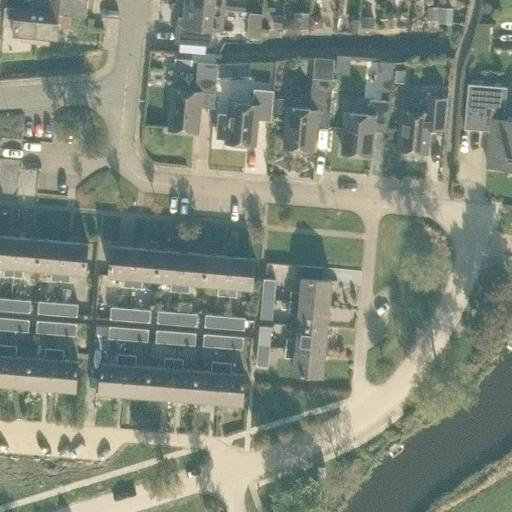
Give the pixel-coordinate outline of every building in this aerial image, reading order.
[(37,10),(49,11),(49,12),(70,13),(70,14),(84,15),(84,6),(92,7),(92,0),(50,0),(50,2),(34,0),(33,9),(37,10)] [(184,0),(184,6),(224,10),(224,0),(184,0)] [(212,30),(222,31),(224,10),(184,6),(183,17),(177,17),(176,38),(175,38),(175,43),(210,45),(212,30)] [(37,10),(33,10),(4,7),(4,17),(13,18),(12,32),(21,33),(20,41),(34,42),(37,10)] [(438,20),(438,7),(427,7),(427,20),(438,20)] [(451,23),(453,9),(440,7),(438,21),(451,23)] [(48,43),(49,36),(58,37),(60,23),(70,23),(70,14),(70,13),(49,12),(49,11),(37,10),(34,42),(48,43)] [(260,25),(261,14),(248,13),(247,24),(260,25)] [(294,13),(293,29),(308,30),(310,14),(294,13)] [(274,15),(272,29),(281,30),(282,16),(274,15)] [(322,27),(323,16),(310,15),(309,26),(322,27)] [(373,28),(374,18),(361,16),(360,27),(373,28)] [(174,65),(191,67),(192,53),(176,51),(174,65)] [(197,61),(196,75),(195,91),(172,89),(168,129),(198,132),(200,107),(214,108),(217,73),(218,63),(197,61)] [(377,61),(375,79),(391,80),(393,62),(377,61)] [(218,66),(218,79),(236,79),(235,65),(218,66)] [(395,70),(394,83),(404,84),(405,71),(395,70)] [(332,96),(333,79),(312,77),(311,94),(310,109),(287,107),(284,148),(312,151),(315,125),(329,127),(332,96)] [(511,168),(511,120),(504,120),(506,88),(467,84),(463,128),(491,131),(487,167),(511,168)] [(252,104),(229,102),(228,115),(217,114),(215,139),(226,140),(226,143),(255,145),(257,120),(271,121),(274,90),(253,89),(252,104)] [(443,129),(446,98),(425,97),(424,112),(402,110),(398,150),(426,153),(429,128),(443,129)] [(282,114),(284,99),(273,98),(272,113),(282,114)] [(387,132),(390,101),(369,99),(368,115),(346,113),(342,153),(371,156),(373,131),(387,132)] [(13,277),(14,267),(16,237),(0,235),(0,265),(4,266),(3,276),(13,277)] [(40,239),(16,237),(14,267),(13,277),(22,278),(23,268),(37,269),(40,239)] [(60,281),(61,271),(64,241),(40,239),(37,269),(52,270),(51,281),(60,281)] [(88,244),(64,241),(61,271),(60,281),(69,282),(70,272),(85,273),(88,244)] [(132,278),(135,248),(111,246),(108,276),(124,277),(123,287),(132,288),(132,278)] [(159,250),(135,248),(132,278),(132,288),(142,289),(143,279),(156,281),(159,250)] [(179,292),(182,252),(159,250),(156,281),(170,282),(170,291),(179,292)] [(206,254),(182,252),(179,292),(189,293),(190,283),(204,285),(206,254)] [(227,287),(230,257),(206,254),(204,285),(218,286),(218,296),(226,297),(227,287)] [(254,259),(230,257),(227,287),(226,297),(236,297),(237,288),(252,289),(254,259)] [(298,265),(297,277),(302,278),(300,293),(290,292),(289,301),(329,304),(331,281),(321,279),(322,268),(298,265)] [(263,279),(262,299),(274,300),(276,279),(263,279)] [(0,309),(10,311),(11,299),(0,298),(0,309)] [(30,301),(11,299),(10,311),(30,312),(30,301)] [(272,319),(274,300),(262,299),(260,318),(272,319)] [(37,313),(57,315),(58,303),(38,301),(37,313)] [(299,313),(298,326),(327,328),(329,304),(289,301),(288,311),(299,313)] [(178,302),(177,312),(176,324),(196,326),(197,314),(191,313),(192,303),(178,302)] [(78,304),(58,303),(57,315),(76,316),(78,304)] [(129,320),(130,309),(111,307),(110,319),(129,320)] [(150,310),(130,309),(129,320),(149,322),(150,310)] [(176,324),(177,312),(158,311),(157,322),(176,324)] [(224,328),(224,316),(205,314),(204,326),(224,328)] [(0,329),(8,330),(10,318),(0,316),(0,329)] [(245,318),(224,316),(224,328),(244,330),(253,331),(254,321),(244,320),(245,318)] [(29,319),(10,318),(8,330),(28,331),(29,319)] [(36,332),(56,334),(57,322),(37,320),(36,332)] [(56,334),(75,335),(76,323),(57,322),(56,334)] [(108,338),(109,327),(95,326),(95,337),(108,338)] [(108,338),(127,339),(128,327),(109,326),(109,327),(108,338)] [(259,326),(258,346),(270,347),(271,327),(259,326)] [(286,338),(285,349),(325,352),(327,328),(298,326),(296,339),(286,338)] [(148,341),(148,329),(128,327),(127,339),(148,341)] [(155,341),(174,343),(176,331),(156,330),(155,341)] [(195,345),(196,333),(176,331),(174,343),(195,345)] [(202,345),(222,347),(223,335),(204,333),(202,345)] [(242,349),(243,337),(223,335),(222,347),(242,349)] [(7,345),(6,355),(4,385),(28,387),(30,357),(16,355),(17,345),(7,345)] [(270,347),(258,346),(256,365),(268,366),(270,347)] [(28,387),(52,389),(55,349),(45,348),(44,358),(30,357),(28,387)] [(52,389),(76,391),(78,361),(64,359),(64,349),(55,349),(52,389)] [(322,376),(325,352),(285,349),(284,358),(295,359),(294,373),(322,376)] [(98,392),(123,394),(126,355),(117,354),(116,363),(101,362),(98,392)] [(146,396),(149,366),(136,365),(136,355),(126,355),(123,394),(146,396)] [(146,396),(170,398),(173,359),(164,358),(164,367),(149,366),(146,396)] [(194,400),(196,370),(182,369),(184,359),(173,359),(170,398),(194,400)] [(194,400),(218,402),(221,362),(211,361),(210,371),(196,370),(194,400)] [(242,404),(244,374),(230,373),(231,363),(221,362),(218,402),(242,404)]
